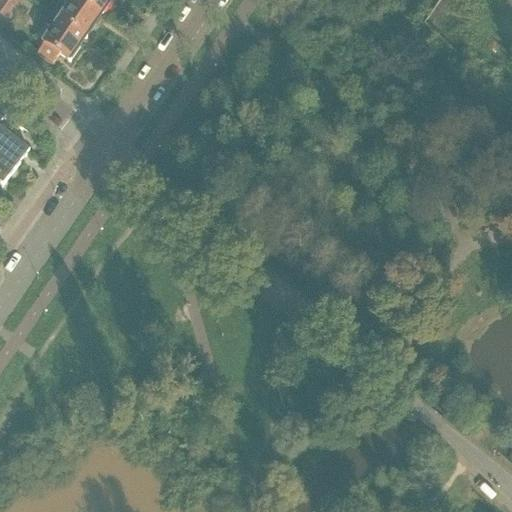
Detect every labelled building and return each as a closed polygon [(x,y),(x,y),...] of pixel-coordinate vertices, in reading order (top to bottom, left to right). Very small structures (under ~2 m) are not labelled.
[(0,0),(0,14),(4,18),(16,0),(0,0)] [(67,7),(58,20),(86,39),(84,37),(100,15),(101,17),(102,16),(78,0),(65,0),(63,4),(67,7)] [(78,0),(102,16),(100,14),(110,0),(78,0)] [(44,45),(37,56),(52,66),(59,55),(70,63),(70,62),(68,60),(84,39),(86,40),(86,39),(58,20),(51,15),(43,25),(51,30),(42,43),(44,45)] [(0,185),(2,187),(28,153),(0,130),(0,185)]
